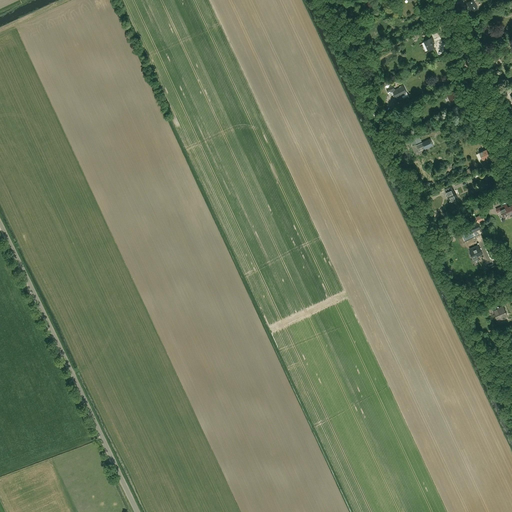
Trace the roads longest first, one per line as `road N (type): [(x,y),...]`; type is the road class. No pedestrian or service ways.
road 1 (unclassified): [(0,226),(137,511)]
road 2 (residential): [(511,159),(438,0)]
